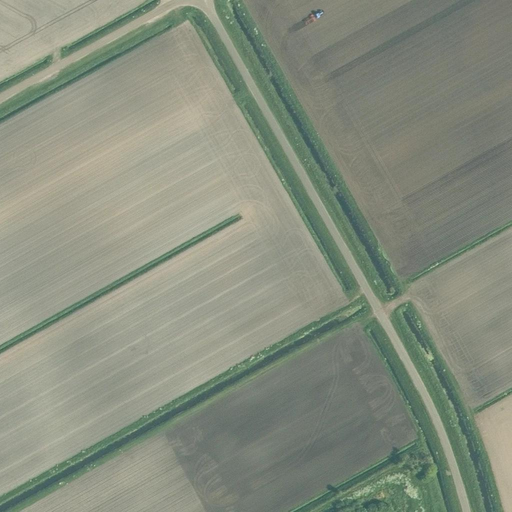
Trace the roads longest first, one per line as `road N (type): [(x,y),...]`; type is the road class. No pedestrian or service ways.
road 1 (unclassified): [(465,511),(438,426),(203,0)]
road 2 (unclassified): [(0,98),(180,0)]
